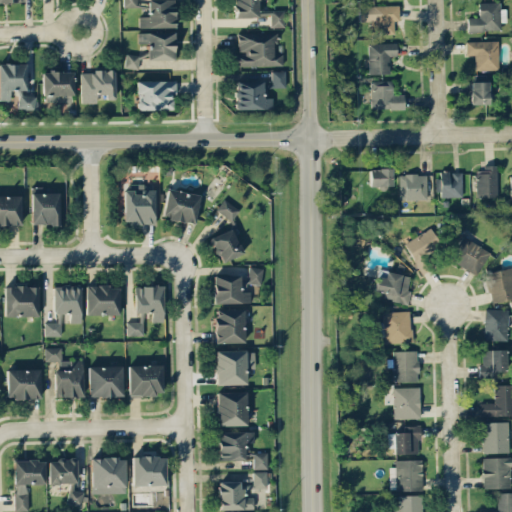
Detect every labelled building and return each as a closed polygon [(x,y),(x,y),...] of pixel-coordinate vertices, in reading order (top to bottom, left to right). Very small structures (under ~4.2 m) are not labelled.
[(174,27),(173,0),(147,0),(147,15),(138,16),(138,27),(174,27)] [(233,0),(234,16),(270,15),(270,26),(284,26),(283,10),(259,11),(258,0),(233,0)] [(478,17),(467,17),(467,30),(500,30),(500,21),(506,21),(505,8),(499,8),(499,1),(478,2),(478,17)] [(370,34),(393,33),(393,20),(398,20),(398,5),(359,5),(359,21),(370,21),(370,34)] [(147,60),(173,59),(173,31),(137,32),(137,41),(146,40),(147,60)] [(237,32),(237,52),(234,52),(234,66),(282,66),(283,53),(273,53),(274,32),(237,32)] [(474,69),(498,69),(497,40),(465,41),(465,55),(474,54),(474,69)] [(368,73),(389,73),(389,55),(396,55),(396,42),(367,43),(368,73)] [(139,55),(126,53),(124,67),(137,69),(139,55)] [(0,99),(9,99),(9,90),(17,90),(18,108),(34,108),(34,93),(26,93),(25,63),(0,63),(0,99)] [(73,94),(72,70),(42,71),(43,101),(62,100),(62,95),(73,94)] [(79,71),(80,103),(96,102),(96,94),(104,93),(104,99),(114,99),(114,70),(79,71)] [(285,87),(284,70),(271,70),(271,87),(285,87)] [(173,109),(173,80),(135,81),(136,93),(137,93),(137,110),(173,109)] [(262,80),(234,81),(235,109),(272,108),(271,97),(262,97),(262,80)] [(370,80),(370,109),(403,108),(403,94),(392,94),(391,80),(370,80)] [(470,104),(489,103),(489,81),(469,81),(470,104)] [(476,197),(497,196),(496,166),(475,167),(476,197)] [(369,186),(391,185),(391,168),(368,168),(369,186)] [(461,171),(449,172),(449,170),(436,170),(437,197),(461,196),(461,171)] [(426,198),(426,173),(398,174),(399,199),(426,198)] [(153,189),(143,189),(143,183),(130,183),(130,189),(123,189),(123,224),(153,225),(153,189)] [(199,194),(166,188),(161,217),(194,223),(199,194)] [(30,223),(58,224),(58,192),(31,191),(30,223)] [(0,224),(20,224),(19,194),(0,194),(0,224)] [(238,207),(221,199),(215,211),(232,220),(238,207)] [(433,267),(425,253),(440,246),(431,228),(403,241),(420,273),(433,267)] [(218,262),(241,255),(233,229),(210,236),(218,262)] [(475,274),(489,252),(463,235),(449,258),(475,274)] [(246,282),(260,284),(262,268),(248,266),(246,282)] [(490,302),(511,297),(511,271),(511,267),(484,272),(490,302)] [(376,276),(373,295),(405,301),(410,276),(386,271),(384,277),(376,276)] [(239,274),(212,275),(213,303),(247,302),(247,282),(239,282),(239,274)] [(52,284),(52,312),(69,312),(68,322),(80,322),(80,285),(52,284)] [(37,315),(37,285),(3,285),(4,316),(37,315)] [(85,314),(118,314),(118,285),(85,285),(85,314)] [(134,285),(134,312),(151,312),(150,321),(162,321),(163,285),(134,285)] [(242,308),(214,309),(214,342),(243,342),(242,308)] [(507,340),(507,308),(484,308),(483,340),(507,340)] [(409,310),(381,311),(382,322),(377,322),(377,336),(383,336),(384,343),(411,341),(409,310)] [(126,321),(126,336),(143,335),(142,320),(126,321)] [(60,336),(60,321),(43,322),(44,336),(60,336)] [(44,347),(44,361),(61,361),(60,347),(44,347)] [(505,370),(505,349),(479,349),(480,376),(494,376),(494,371),(505,370)] [(214,350),(215,384),(245,383),(244,350),(214,350)] [(417,350),(392,350),(392,358),(386,358),(387,366),(392,366),(393,381),(417,380),(417,350)] [(81,360),(54,361),(55,397),(82,396),(81,360)] [(160,364),(127,365),(128,394),(161,394),(160,364)] [(87,396),(121,395),(121,365),(87,366),(87,396)] [(6,398),(39,397),(39,368),(6,369),(6,398)] [(479,402),(480,415),(511,414),(511,383),(493,384),(493,402),(479,402)] [(420,417),(419,386),(392,387),(393,418),(420,417)] [(216,425),(246,424),(245,391),(215,391),(216,425)] [(481,452),(509,451),(508,421),(480,422),(481,452)] [(417,453),(416,437),(420,437),(420,424),(402,425),(403,431),(392,432),(393,453),(417,453)] [(217,460),(244,459),(243,442),(253,442),(253,431),(217,432),(217,460)] [(266,451),(252,451),(253,468),(266,468),(266,451)] [(164,455),(131,456),(132,485),(165,484),(164,455)] [(510,487),(509,465),(511,465),(511,456),(482,457),(482,488),(510,487)] [(124,492),(124,457),(90,457),(91,493),(124,492)] [(75,483),(75,458),(47,458),(47,483),(75,483)] [(27,510),(26,483),(43,483),(43,459),(13,459),(14,510),(27,510)] [(252,471),(252,488),(266,487),(266,471),(252,471)] [(238,480),(217,481),(218,509),(253,508),(252,497),(244,497),(244,489),(252,489),(252,485),(239,486),(238,480)] [(80,505),(83,489),(69,486),(66,502),(80,505)] [(511,511),(511,491),(496,492),(497,509),(482,510),(482,511),(511,511)] [(421,511),(422,495),(398,494),(397,509),(392,509),(392,511),(421,511)]
